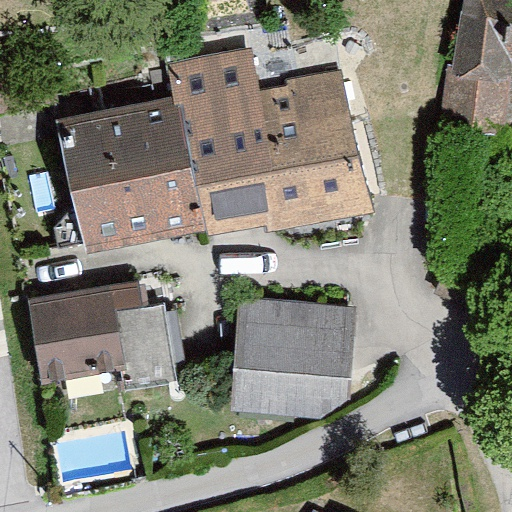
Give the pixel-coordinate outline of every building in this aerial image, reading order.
[(511,69),(511,0),(466,0),(446,117),(501,126),(511,69)] [(176,87),(56,114),(79,241),(198,216),(201,226),(367,201),(334,63),(251,79),(245,43),(169,59),(176,87)] [(145,260),(18,283),(37,386),(164,362),(145,260)] [(347,295),(237,292),(234,396),(343,400),(347,295)] [(374,511),(312,475),(289,511),(374,511)]
